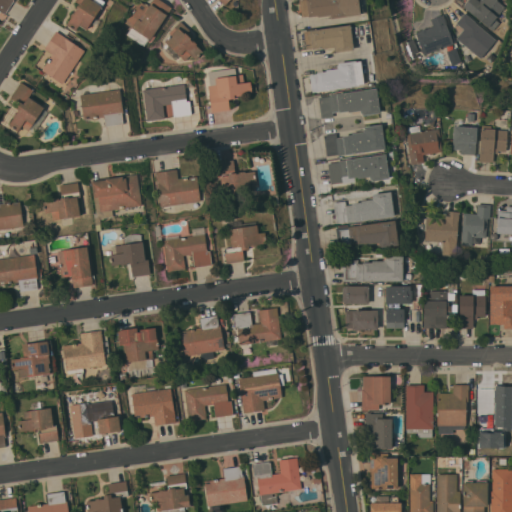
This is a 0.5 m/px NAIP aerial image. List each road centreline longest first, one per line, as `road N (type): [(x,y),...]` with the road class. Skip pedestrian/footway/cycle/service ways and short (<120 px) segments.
road 1 (residential): [(348,511),(287,127),(277,0)]
road 2 (residential): [(0,67),(9,172),(287,127)]
road 3 (residential): [(336,426),(0,473)]
road 4 (residential): [(0,324),(313,282)]
road 5 (residential): [(511,357),(326,354)]
